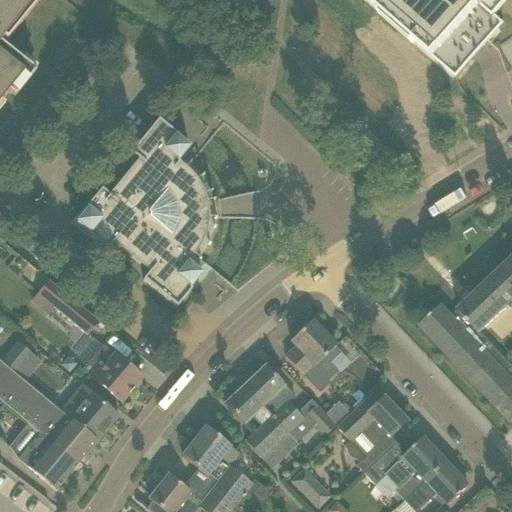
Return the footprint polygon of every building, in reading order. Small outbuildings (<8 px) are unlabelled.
[(0,0),(0,102),(9,92),(15,97),(36,71),(0,42),(3,39),(6,42),(40,0),(0,0)] [(367,0),(399,28),(454,76),(501,23),(496,18),(510,2),(511,0),(367,0)] [(207,207),(207,204),(206,202),(204,195),(201,187),(196,181),(191,174),(186,169),(177,163),(189,149),(175,137),(176,136),(158,121),(131,154),(138,160),(109,196),(101,190),(86,208),(87,209),(76,223),(90,235),(89,236),(107,251),(113,243),(149,273),(169,249),(187,264),(194,256),(199,249),(202,242),(205,234),(207,227),(208,218),(208,214),(208,212),(207,207)] [(511,209),(511,210),(511,260),(497,275),(491,269),(493,267),(493,266),(477,281),(478,282),(480,280),(486,285),(474,297),(466,304),(453,316),(443,305),(420,327),(511,424),(511,423),(511,366),(480,333),(511,303),(511,209)] [(169,249),(149,273),(143,281),(176,309),(191,291),(190,289),(201,275),(187,264),(169,249)] [(98,322),(65,295),(48,281),(36,296),(87,336),(98,322)] [(296,348),(286,358),(319,393),(328,384),(326,382),(336,372),(329,364),(341,353),(335,347),(336,347),(312,322),(291,342),(296,348)] [(17,376),(33,357),(17,342),(0,362),(17,376)] [(103,346),(102,347),(81,371),(106,391),(122,403),(142,378),(127,366),(112,354),(103,346)] [(71,473),(98,441),(61,410),(60,412),(17,376),(0,362),(0,401),(40,434),(38,436),(48,445),(47,446),(53,452),(50,456),(71,473)] [(265,366),(243,387),(288,434),(303,420),(288,405),(295,398),(284,388),(285,387),(265,366)] [(61,410),(98,441),(119,417),(81,387),(61,410)] [(290,436),(288,434),(243,387),(225,405),(244,426),(253,417),(262,427),(245,443),(263,462),(290,436)] [(384,398),(377,404),(371,397),(336,429),(350,443),(361,433),(375,449),(388,437),(390,439),(407,422),(404,419),(404,415),(400,411),(396,411),(384,398)] [(339,403),(326,414),(337,426),(349,414),(339,403)] [(323,438),(335,427),(315,406),(304,417),(323,438)] [(233,450),(230,448),(231,447),(206,427),(182,457),(207,478),(209,476),(218,483),(209,494),(231,511),(255,511),(270,494),(254,482),(252,484),(232,468),(241,456),(242,456),(247,451),(240,442),(233,450)] [(38,436),(18,460),(56,492),(71,473),(50,456),(53,452),(47,446),(48,445),(38,436)] [(388,452),(379,461),(364,475),(375,486),(386,476),(397,487),(393,492),(403,502),(445,462),(422,438),(401,457),(400,455),(393,461),(388,455),(389,455),(389,453),(388,452)] [(355,466),(364,475),(379,461),(370,452),(355,466)] [(468,486),(445,462),(403,502),(413,511),(416,511),(435,495),(446,506),(468,486)] [(291,482),(318,511),(332,497),(305,469),(291,482)] [(231,511),(209,494),(202,503),(189,494),(168,476),(149,500),(163,511),(194,511),(198,508),(202,511),(231,511)] [(325,511),(345,511),(336,502),(326,511),(325,511)]
